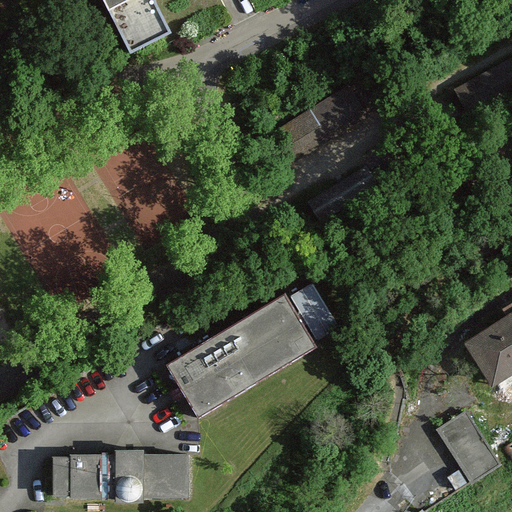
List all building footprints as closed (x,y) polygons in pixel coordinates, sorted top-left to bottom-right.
[(106,0),(134,54),(173,34),(158,3),(163,0),(106,0)] [(511,59),(455,94),(469,117),(511,91),(511,59)] [(346,88),(281,128),(297,153),(362,113),(346,88)] [(445,107),(383,145),(396,167),(458,129),(445,107)] [(373,162),(309,200),(323,223),(387,185),(373,162)] [(285,294),(167,366),(200,422),(321,350),(285,294)] [(511,311),(467,338),(496,387),(511,377),(511,311)] [(467,413),(438,431),(471,484),(500,465),(467,413)] [(189,453),(54,454),(53,500),(190,501),(189,453)]
